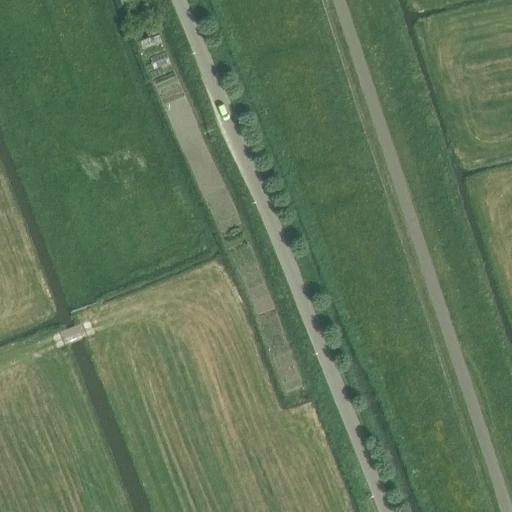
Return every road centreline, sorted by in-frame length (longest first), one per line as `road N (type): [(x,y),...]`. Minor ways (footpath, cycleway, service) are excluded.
road 1 (unclassified): [(388,511),(185,0)]
road 2 (unknown): [(322,0),(492,511)]
